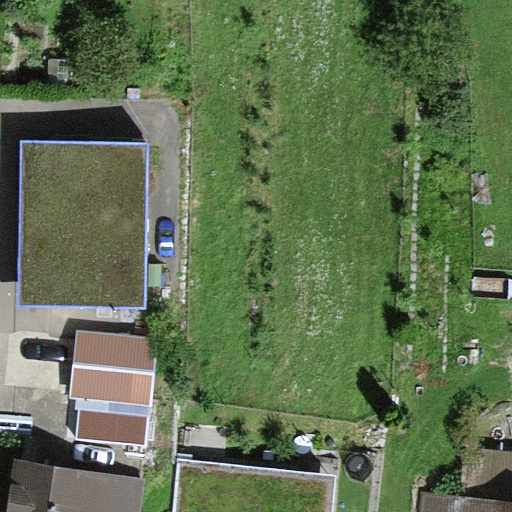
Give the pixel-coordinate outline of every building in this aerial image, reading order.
[(152,143),(24,140),(20,306),(148,308),(152,143)] [(76,329),(69,397),(80,398),(79,408),(82,408),(79,439),(143,445),(155,337),(76,329)] [(511,511),(511,455),(461,452),(458,503),(422,501),(420,511),(511,511)] [(13,460),(6,511),(139,511),(144,477),(13,460)] [(333,511),(337,476),(181,462),(175,511),(333,511)]
